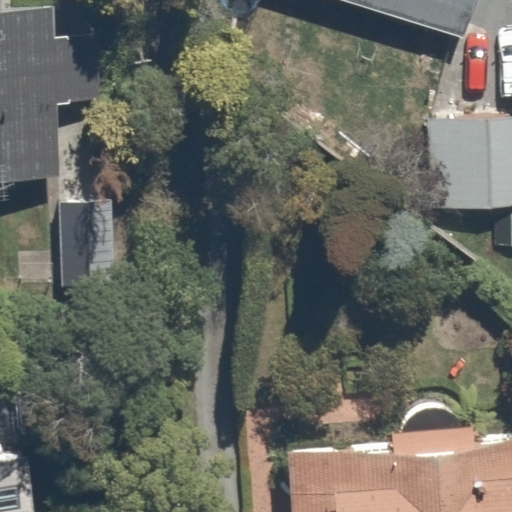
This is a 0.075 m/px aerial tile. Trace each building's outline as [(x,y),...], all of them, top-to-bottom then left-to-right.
[(28,0),(0,0),(0,150),(38,148),(28,0)] [(462,0),(373,0),(455,24),(462,0)] [(511,101),(406,87),(393,180),(511,195),(511,101)] [(109,188),(47,182),(38,274),(100,280),(109,188)] [(511,511),(511,420),(510,389),(349,401),(349,391),(300,395),(302,421),(233,427),(236,471),(266,469),(269,511),(293,511),(297,511),(511,511)]
